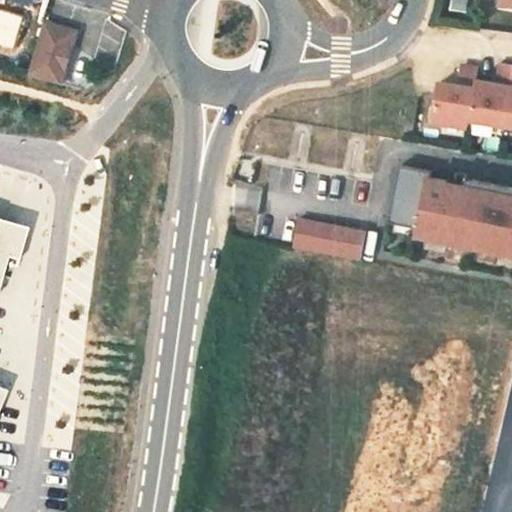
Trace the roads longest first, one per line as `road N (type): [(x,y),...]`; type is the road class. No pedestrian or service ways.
road 1 (residential): [(20,511),(67,163)]
road 2 (secondary): [(199,183),(153,511)]
road 3 (residential): [(175,32),(67,163)]
road 4 (residential): [(276,48),(341,57),(383,42),(412,0)]
road 5 (residential): [(199,183),(345,212)]
